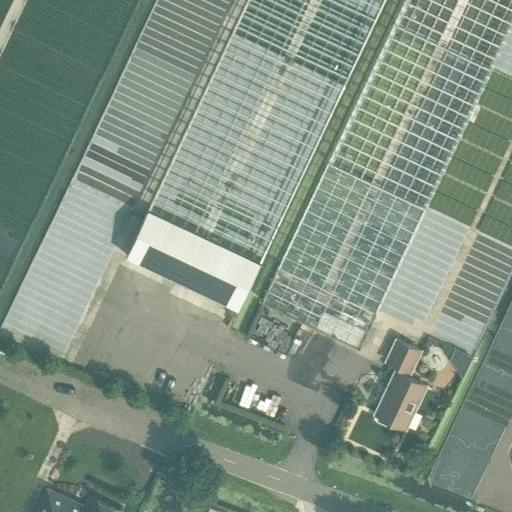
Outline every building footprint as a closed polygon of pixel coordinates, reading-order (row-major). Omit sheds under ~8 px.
[(246,0),(148,209),(126,255),(239,308),(384,0),(246,0)] [(511,0),(403,0),(393,22),(278,265),(261,301),(359,347),(491,69),(511,23),(511,0)] [(386,360),(409,371),(420,350),(396,339),(386,360)] [(395,371),(375,413),(379,415),(377,419),(387,423),(389,420),(405,427),(425,384),(395,371)] [(119,511),(120,509),(91,495),(85,507),(47,489),(36,511),(119,511)]
